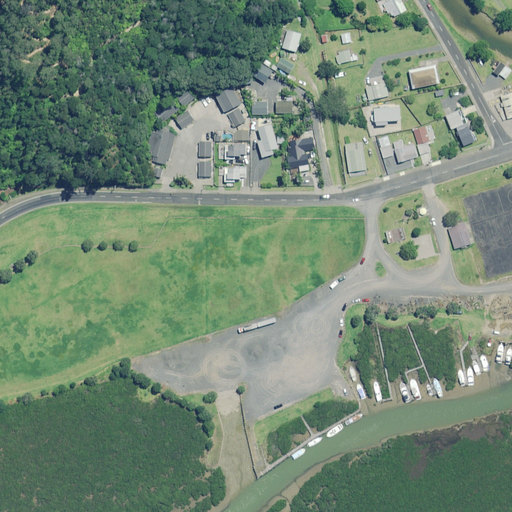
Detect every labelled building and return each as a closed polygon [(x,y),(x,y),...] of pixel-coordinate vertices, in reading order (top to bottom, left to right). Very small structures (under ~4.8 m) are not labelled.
[(395,15),(396,17),(405,12),(400,3),(403,1),(402,0),(391,0),(384,4),(389,13),(391,12),(393,16),(395,15)] [(301,35),(287,32),(283,48),(297,52),(301,35)] [(352,42),(350,33),(343,34),(344,37),(346,37),(347,43),(352,42)] [(340,54),(336,55),(337,62),(341,61),(341,63),(359,60),(358,54),(351,56),(350,50),(339,52),(340,54)] [(295,65),(282,58),(277,67),(290,74),(295,65)] [(266,84),(276,67),(266,61),(263,65),(261,64),(254,76),(266,84)] [(511,69),(501,62),(494,71),(499,76),(500,74),(506,78),(511,70),(511,69)] [(438,84),(435,68),(412,72),(415,88),(438,84)] [(386,82),(366,87),(370,100),(389,95),(386,82)] [(243,104),(234,88),(218,97),(235,127),(247,121),(238,106),(243,104)] [(189,89),(179,97),(186,106),(196,99),(189,89)] [(511,90),(499,94),(505,117),(511,115),(511,90)] [(461,108),(465,116),(477,111),(471,98),(456,104),(458,109),(461,108)] [(181,110),(175,100),(156,112),(163,122),(181,110)] [(268,115),(268,102),(253,101),(253,115),(268,115)] [(293,106),(293,102),(277,101),(277,113),(292,113),(293,113),(294,114),(294,115),(303,115),(303,106),(293,106)] [(372,106),(373,120),(376,119),(376,124),(386,124),(386,120),(399,119),(398,108),(387,108),(387,106),(372,106)] [(464,124),(458,110),(445,116),(451,129),(457,127),(465,146),(475,142),(467,123),(464,124)] [(195,121),(189,111),(177,119),(183,129),(195,121)] [(279,148),(272,125),(260,129),(263,141),(259,142),(264,157),(274,154),(273,150),(279,148)] [(435,139),(432,125),(415,129),(420,154),(430,152),(428,141),(435,139)] [(151,161),(167,164),(168,159),(170,159),(176,133),(157,129),(151,161)] [(234,134),(234,140),(250,140),(250,130),(238,130),(234,134)] [(394,156),(388,136),(379,138),(384,158),(394,156)] [(300,172),(310,171),(308,150),(315,149),(314,137),(288,140),(291,165),(299,165),(300,172)] [(404,147),(402,140),(393,143),(399,163),(418,157),(414,144),(404,147)] [(213,141),(201,141),(201,156),(212,156),(213,141)] [(367,170),(363,142),(346,144),(350,172),(367,170)] [(246,144),(227,143),(227,144),(219,144),(219,159),(235,160),(236,156),(246,157),(246,144)] [(212,160),(201,160),(201,176),(212,176),(212,160)] [(164,167),(156,165),(154,176),(162,178),(164,167)] [(245,179),(246,168),(225,168),(225,182),(235,182),(235,179),(245,179)] [(449,227),(455,249),(461,247),(462,249),(467,248),(466,246),(472,244),(466,222),(449,227)]
